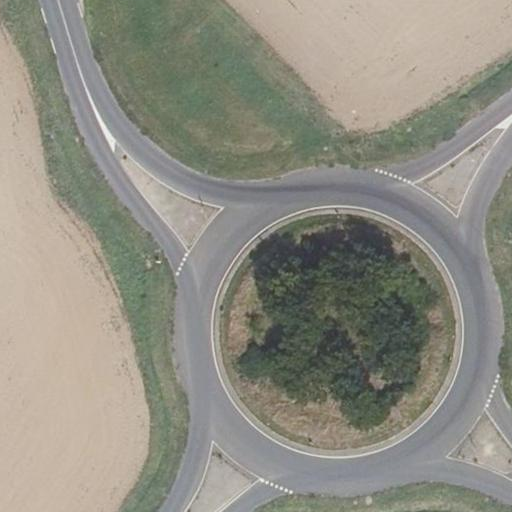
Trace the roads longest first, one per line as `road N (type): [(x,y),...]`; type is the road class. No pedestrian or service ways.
road 1 (secondary): [(86,88),(89,118),(112,169),(174,249),(198,295)]
road 2 (secondary): [(274,202),(206,190),(157,165),(86,88)]
road 3 (secondary): [(511,108),(439,160),(352,188)]
road 4 (secondary): [(208,396),(239,437),(314,473)]
road 5 (secondary): [(475,371),(475,291),(453,246)]
road 6 (secondary): [(274,202),(240,225),(198,295)]
road 7 (secondary): [(208,396),(197,460),(171,511)]
